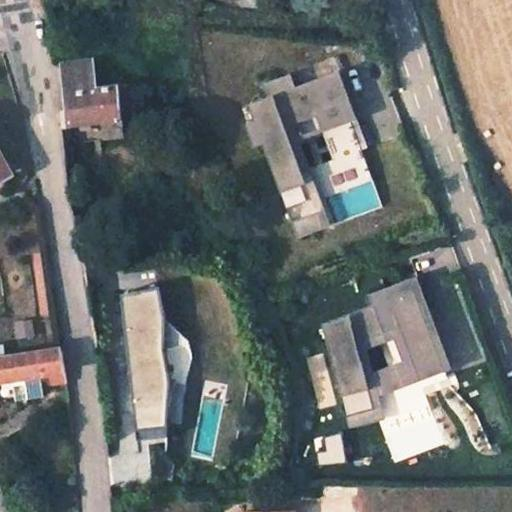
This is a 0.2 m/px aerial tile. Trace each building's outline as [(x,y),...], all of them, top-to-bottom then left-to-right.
[(92,46),(58,48),(60,82),(93,83),(92,46)] [(312,166),(300,138),(322,129),(336,157),(363,147),(370,145),(342,69),(298,84),(271,94),(253,101),(260,119),(270,141),(288,188),(316,177),(312,166)] [(271,94),(298,84),(294,71),(266,82),(271,94)] [(123,119),(120,92),(119,84),(98,87),(98,83),(64,82),(68,126),(102,122),(104,140),(124,137),(123,119)] [(144,91),(120,92),(123,119),(146,117),(144,91)] [(270,141),(260,119),(251,122),(260,145),(270,141)] [(363,147),(336,157),(312,166),(316,177),(324,196),(374,177),(363,147)] [(316,177),(288,188),(286,191),(303,235),(335,222),(324,196),(316,177)] [(379,394),(453,365),(418,274),(369,293),(375,307),(322,327),(341,395),(377,387),(379,394)] [(169,313),(164,284),(121,290),(135,415),(172,410),(174,378),(168,347),(169,313)] [(0,378),(11,377),(34,372),(38,377),(41,381),(65,377),(60,347),(0,357),(0,378)] [(41,396),(38,377),(34,372),(11,377),(15,400),(41,396)] [(377,387),(341,395),(349,427),(385,418),(379,394),(377,387)] [(172,410),(135,415),(137,438),(170,435),(172,410)]
